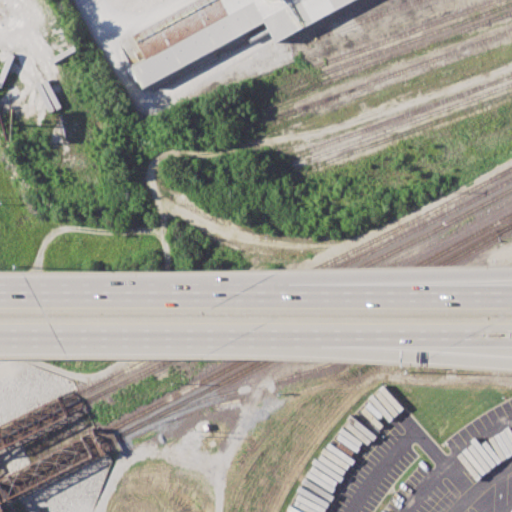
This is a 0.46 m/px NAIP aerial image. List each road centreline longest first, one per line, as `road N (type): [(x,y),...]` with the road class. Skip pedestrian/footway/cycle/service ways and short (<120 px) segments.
road 1 (motorway): [(0,334),(368,337)]
road 2 (motorway): [(335,297),(0,296)]
road 3 (motorway): [(511,273),(335,297)]
road 4 (motorway): [(511,297),(335,297)]
road 5 (motorway): [(368,337),(511,359)]
road 6 (motorway): [(368,337),(511,336)]
